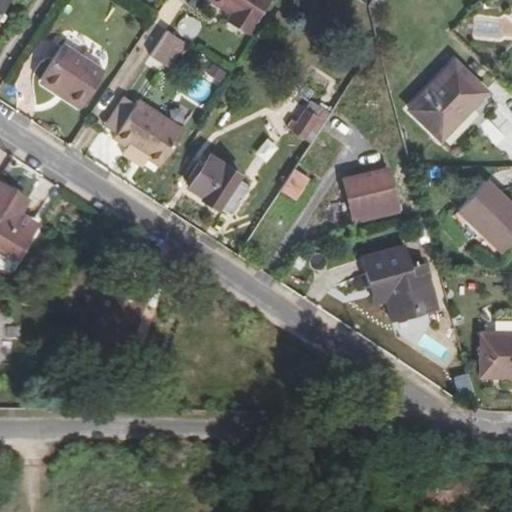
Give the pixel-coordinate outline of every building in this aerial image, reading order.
[(271,0),(209,0),(232,16),(227,22),(249,36),(271,0)] [(195,40),(202,23),(181,15),(175,32),(195,40)] [(168,31),(151,56),(169,67),(185,43),(168,31)] [(81,107),(105,72),(65,45),(41,81),(81,107)] [(409,110),(439,137),(484,91),(454,61),(409,110)] [(127,148),(128,147),(160,167),(184,131),(139,101),(114,139),(127,148)] [(511,124),(498,109),(477,128),(494,146),(511,130),(511,124)] [(306,143),(321,121),(304,110),(295,124),(290,121),(285,128),(306,143)] [(276,146),(255,134),(247,148),(267,160),(276,146)] [(218,207),(228,214),(246,186),(236,180),(238,175),(209,156),(188,188),(202,197),(199,200),(215,211),(218,207)] [(328,217),(392,201),(381,158),(317,175),(328,217)] [(291,199),(304,178),(292,170),(275,196),(280,199),(284,194),(291,199)] [(328,217),(317,175),(309,177),(322,227),(394,209),(392,201),(328,217)] [(511,201),(487,178),(458,209),(502,250),(511,239),(511,201)] [(24,207),(0,191),(0,257),(10,264),(32,232),(15,221),(24,207)] [(359,257),(368,287),(381,283),(386,299),(391,320),(434,308),(422,262),(407,266),(401,245),(359,257)] [(372,303),(386,299),(381,283),(368,287),(372,303)] [(133,356),(147,304),(105,293),(90,346),(133,356)] [(511,333),(476,333),(475,376),(511,376),(511,333)] [(68,389),(68,366),(52,366),(53,389),(68,389)] [(424,474),(383,477),(384,510),(426,507),(424,474)] [(285,511),(283,487),(257,490),(258,511),(285,511)]
